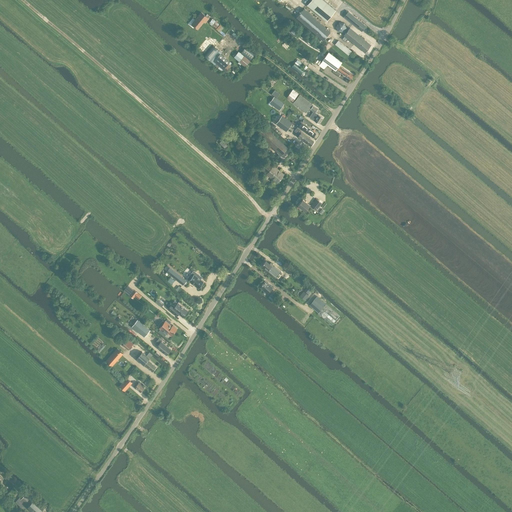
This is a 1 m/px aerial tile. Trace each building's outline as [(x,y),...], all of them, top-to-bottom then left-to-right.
[(311,0),(308,5),(327,20),(336,10),(324,0),(311,0)] [(307,23),(325,39),(331,31),(306,9),(300,16),(307,23)] [(198,29),(204,22),(205,23),(209,18),(201,11),(198,16),(191,23),(198,29)] [(344,16),(362,31),(366,26),(349,11),(344,16)] [(336,26),(338,31),(343,32),(346,27),(344,22),(339,21),(336,26)] [(344,35),(365,52),(371,44),(350,27),(344,35)] [(336,45),(339,48),(340,47),(348,53),(350,50),(339,41),(336,45)] [(214,46),(205,56),(211,61),(220,51),(214,46)] [(245,47),(241,52),(250,60),(251,59),(255,54),(246,47),(245,47)] [(250,60),(239,51),(234,57),(245,66),(250,60)] [(327,64),(335,70),(336,70),(350,79),(353,74),(345,69),(340,65),(339,65),(341,62),(329,52),(319,65),(324,68),(327,64)] [(221,54),(214,61),(223,69),(230,62),(221,54)] [(292,66),(291,67),(301,74),(304,70),(301,67),(295,62),(292,66)] [(298,93),(293,89),(287,97),(292,101),(298,93)] [(293,103),(306,113),(312,104),(300,94),(293,103)] [(270,102),(280,109),(284,104),(274,97),(270,102)] [(313,111),(309,117),(311,118),(315,113),(315,112),(318,108),(313,105),(310,109),(313,111)] [(311,118),(319,123),(323,117),(315,113),(311,118)] [(282,115),(276,123),(286,131),(292,123),(282,115)] [(301,123),(298,127),(313,137),(316,133),(307,126),(308,125),(309,125),(311,123),(303,117),(300,122),(301,123)] [(264,126),(258,133),(281,155),(288,147),(264,126)] [(297,126),(294,131),(297,133),(295,134),(296,135),(310,146),(314,141),(300,131),(299,130),(300,129),(297,126)] [(261,170),(277,182),(284,174),(268,161),(261,170)] [(316,198),(310,205),(316,210),(322,203),(316,198)] [(303,199),(298,205),(305,211),(310,205),(303,199)] [(262,265),(266,268),(268,270),(273,274),(276,270),(271,266),(273,264),(270,262),(269,264),(265,260),(262,265)] [(170,267),(166,272),(183,285),(186,280),(170,267)] [(192,272),(187,278),(198,288),(204,281),(200,279),(202,277),(199,274),(197,276),(192,272)] [(267,293),(272,287),(265,280),(260,287),(267,293)] [(134,290),(130,295),(133,297),(135,295),(139,298),(141,295),(134,290)] [(305,300),(309,295),(303,291),(299,296),(305,300)] [(271,293),(268,297),(274,302),(274,300),(277,298),(272,294),(271,293)] [(158,298),(155,301),(159,305),(161,306),(164,303),(158,298)] [(309,304),(318,312),(318,313),(331,325),(339,315),(326,304),(323,307),(314,299),(309,304)] [(170,306),(168,308),(174,314),(176,311),(182,316),(187,310),(178,302),(173,308),(170,306)] [(137,319),(132,326),(144,337),(150,330),(137,319)] [(163,320),(158,326),(160,327),(160,328),(161,328),(159,330),(165,335),(166,333),(167,333),(167,332),(171,335),(177,328),(173,325),(172,326),(171,325),(170,324),(169,323),(170,321),(167,319),(166,321),(165,320),(164,322),(163,320)] [(171,349),(161,341),(162,340),(159,337),(155,342),(158,344),(156,347),(166,355),(171,349)] [(137,344),(132,350),(137,354),(142,348),(137,344)] [(106,361),(112,366),(123,353),(117,348),(106,361)] [(136,358),(144,365),(144,364),(153,371),(156,367),(148,360),(151,356),(152,355),(150,353),(147,356),(142,351),(141,352),(139,355),(138,357),(136,358)] [(130,374),(123,382),(127,385),(130,382),(134,377),(130,374)] [(139,382),(137,384),(136,383),(133,385),(135,387),(140,391),(144,387),(139,382)] [(11,498),(17,492),(13,488),(7,494),(11,498)] [(41,511),(43,510),(44,509),(26,493),(23,497),(21,495),(15,502),(19,505),(20,506),(21,508),(23,506),(26,508),(27,507),(33,511),(41,511)]
